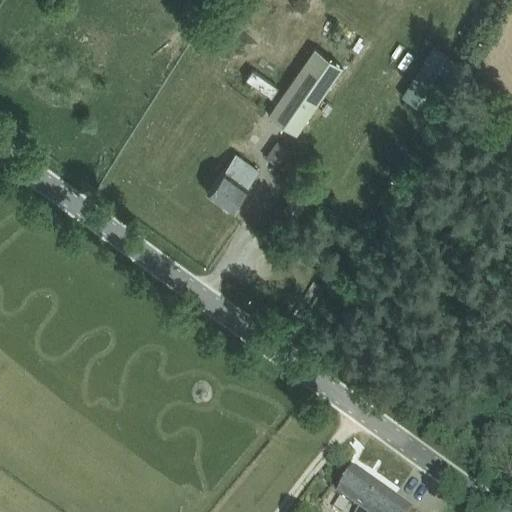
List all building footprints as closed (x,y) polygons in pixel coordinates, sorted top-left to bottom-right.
[(314,46),(267,113),(295,132),(342,66),(314,46)] [(422,61),(400,94),(426,111),(448,78),(422,61)] [(272,96),(278,86),(253,69),(246,79),(272,96)] [(207,192),(230,209),(258,169),(235,153),(207,192)] [(412,511),(353,470),(337,493),(358,510),(356,511),(412,511)]
